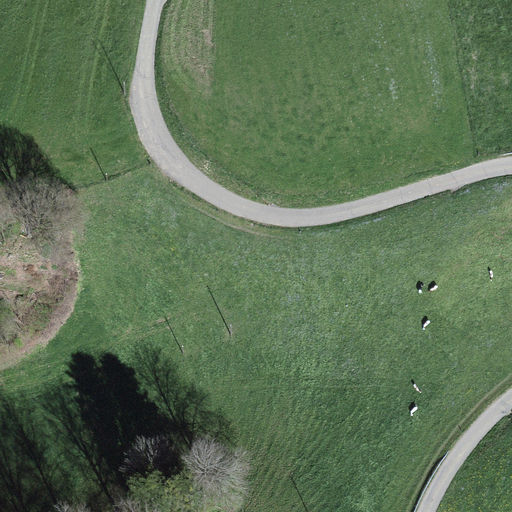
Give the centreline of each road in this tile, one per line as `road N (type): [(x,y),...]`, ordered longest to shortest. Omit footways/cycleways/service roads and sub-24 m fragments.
road 1 (unclassified): [(151,0),(144,59),(150,126),(183,174),(214,196),(258,212),(328,216),(511,164)]
road 2 (unclassified): [(511,405),(455,460),(425,511)]
